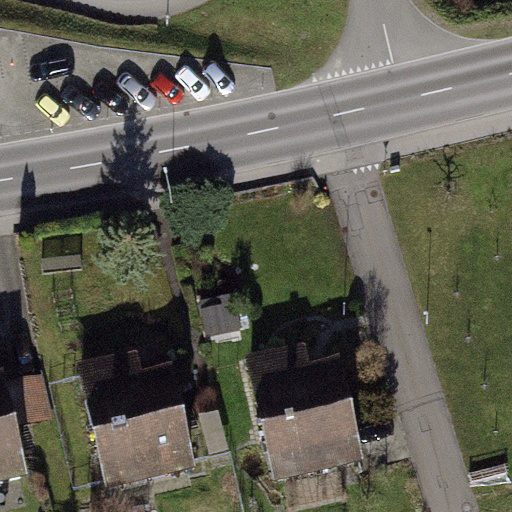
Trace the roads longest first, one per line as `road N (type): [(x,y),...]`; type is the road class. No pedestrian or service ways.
road 1 (residential): [(338,115),(447,511)]
road 2 (tertiary): [(338,115),(0,180)]
